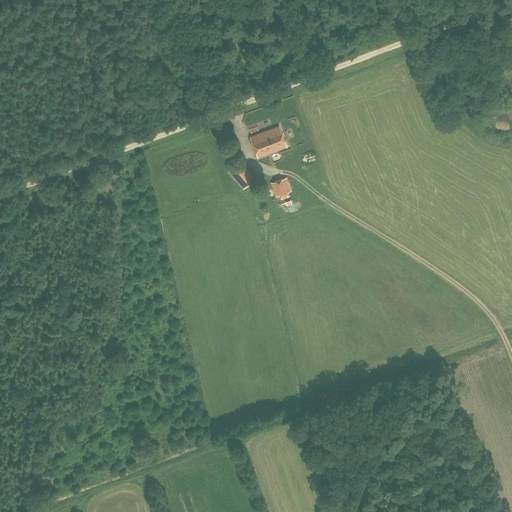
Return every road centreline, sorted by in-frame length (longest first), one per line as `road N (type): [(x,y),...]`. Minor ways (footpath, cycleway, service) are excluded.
road 1 (track): [(0,195),(511,1)]
road 2 (track): [(229,109),(251,161),(298,177),(459,287),(501,328),(511,356)]
